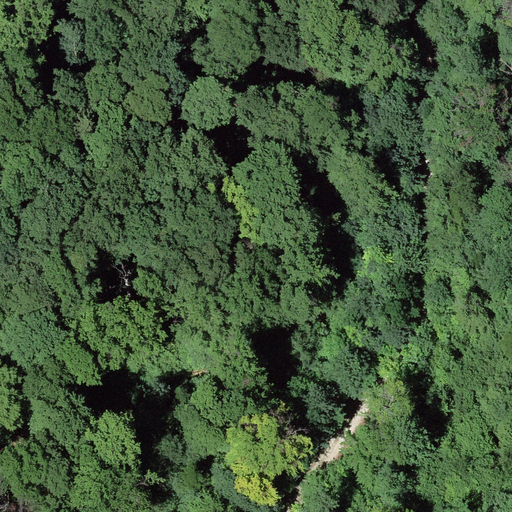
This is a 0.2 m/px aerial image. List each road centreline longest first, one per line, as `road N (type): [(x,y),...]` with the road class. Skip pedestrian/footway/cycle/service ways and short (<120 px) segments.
road 1 (track): [(287,511),(392,376),(418,321),(430,233),(427,40),(444,0)]
road 2 (track): [(250,0),(229,132),(164,279),(0,463)]
road 3 (track): [(200,206),(0,116)]
